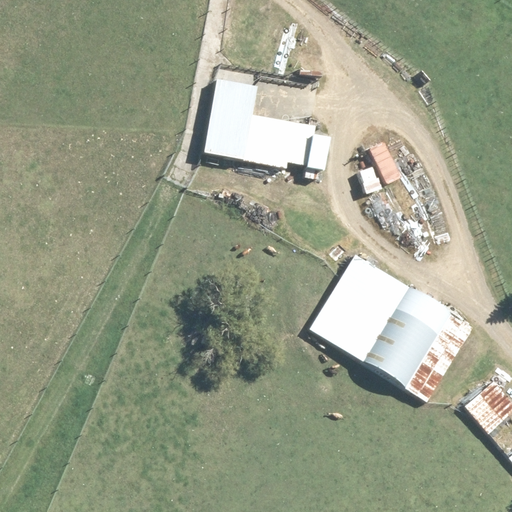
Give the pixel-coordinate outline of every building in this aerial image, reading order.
[(249,91),(208,82),(194,158),(281,172),(281,166),(298,168),(297,171),(314,173),(321,143),(302,139),(304,129),(244,116),(249,91)] [(379,141),(362,150),(380,186),(398,177),(379,141)] [(368,167),(352,171),(359,198),(376,193),(368,167)] [(470,331),(350,257),(302,334),(422,409),(470,331)] [(511,411),(511,403),(491,380),(458,410),(511,471),(511,413),(511,412),(511,411)]
